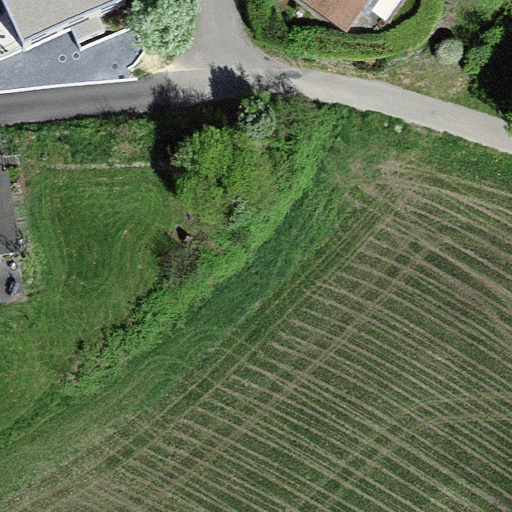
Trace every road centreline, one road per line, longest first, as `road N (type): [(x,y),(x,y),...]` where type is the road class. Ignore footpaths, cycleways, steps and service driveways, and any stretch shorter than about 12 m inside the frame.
road 1 (residential): [(223,86),(343,89),(511,140)]
road 2 (residential): [(0,109),(223,86)]
